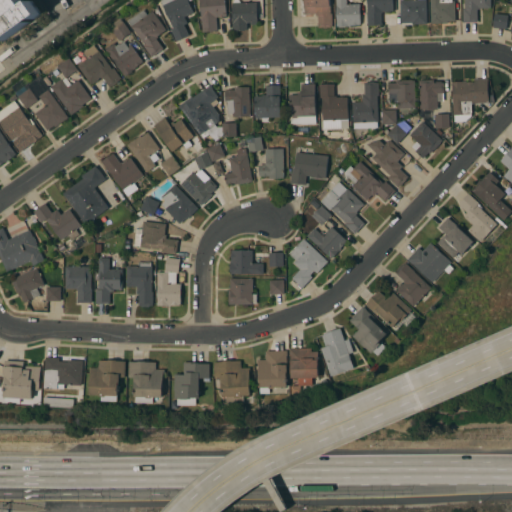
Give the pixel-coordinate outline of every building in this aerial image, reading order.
[(0,0),(22,0),(26,5),(32,1),(41,14),(5,40),(0,32),(0,0)] [(189,36),(176,42),(170,29),(173,28),(159,0),(190,0),(188,1),(194,13),(185,17),(188,23),(184,25),(189,36)] [(224,0),(227,16),(216,17),(217,31),(203,32),(199,0),(224,0)] [(328,0),(329,6),(330,6),(330,14),(331,14),(332,27),(318,28),(318,15),(316,15),(316,14),(305,15),(304,0),(328,0)] [(335,0),(346,0),(347,4),(346,6),(348,5),(349,4),(359,4),(360,24),(360,25),(345,26),(345,27),(338,27),(338,26),(336,26),(335,0)] [(392,0),(393,11),(382,12),(382,13),(381,13),(382,26),(367,26),(367,24),(367,12),(368,8),(367,0),(392,0)] [(426,0),(427,24),(412,25),(412,22),(401,23),(400,0),(426,0)] [(430,0),(451,0),(452,1),(455,0),(455,21),(447,21),(447,23),(431,24),(430,0)] [(490,0),(491,8),(480,8),(480,9),(477,10),(477,22),(463,22),(462,9),(465,9),(464,0),(490,0)] [(257,2),(257,23),(256,23),(256,24),(250,24),(250,23),(247,23),(247,31),(235,31),(235,30),(233,30),(232,3),(257,2)] [(152,57),(143,45),(145,45),(128,21),(144,10),(147,15),(153,11),(166,30),(157,36),(158,37),(156,39),(163,49),(152,57)] [(508,15),(506,29),(493,27),(494,14),(508,15)] [(120,41),(111,30),(115,27),(113,24),(121,19),(123,22),(123,21),(131,32),(120,41)] [(105,49),(114,43),(116,46),(119,44),(120,45),(124,41),(128,46),(131,44),(143,62),(135,67),(136,69),(127,75),(126,75),(124,76),(105,49)] [(88,58),(85,53),(95,46),(98,51),(99,50),(112,69),(114,68),(121,78),(119,80),(120,80),(110,87),(103,77),(93,84),(92,83),(90,84),(78,65),(88,58)] [(51,87),(62,79),(63,80),(66,78),(58,67),(70,58),(78,70),(67,78),(71,85),(78,80),(92,98),(83,105),(84,106),(71,115),(51,87)] [(11,86),(36,69),(50,89),(49,90),(68,117),(54,127),(53,126),(47,130),(30,106),(27,108),(11,86)] [(58,69),(61,73),(56,77),(53,72),(58,69)] [(454,122),(454,115),(453,115),(452,82),(462,82),(462,81),(466,81),(466,82),(474,82),(474,79),(487,79),(488,82),(490,82),(490,88),(487,88),(488,91),(490,91),(490,95),(488,95),(488,103),(471,103),(472,112),(469,115),(469,118),(465,121),(454,122)] [(415,108),(397,109),(396,100),(389,100),(388,84),(396,83),(395,81),(401,81),(401,80),(412,80),(412,81),(414,81),(415,108)] [(418,80),(434,80),(434,83),(435,83),(435,81),(441,81),(441,83),(444,83),(444,93),(443,93),(444,101),(437,101),(437,109),(420,110),(418,80)] [(378,122),(361,123),(361,128),(354,128),(354,123),(352,123),(352,102),(362,102),(362,95),(364,95),(364,83),(367,83),(366,82),(374,82),(374,83),(378,83),(379,96),(377,96),(378,122)] [(316,124),(290,125),(289,95),(297,95),(297,93),(301,92),(301,84),(315,84),(316,124)] [(340,127),(340,128),(323,129),(322,100),(320,100),(319,87),(319,85),(334,84),(334,86),(333,86),(334,96),(336,96),(336,98),(347,97),(348,120),(347,120),(347,127),(340,127)] [(217,135),(217,128),(203,138),(201,135),(200,135),(179,107),(192,97),(193,98),(210,85),(218,97),(210,104),(219,116),(219,121),(215,124),(217,127),(223,127),(223,123),(236,123),(237,136),(223,137),(223,135),(217,135)] [(254,96),(262,96),(262,95),(266,95),(266,86),(280,85),(280,117),(268,118),(268,122),(262,122),(262,118),(255,118),(254,96)] [(250,117),(233,117),(233,114),(227,114),(225,101),(225,90),(234,90),(234,88),(249,87),(250,117)] [(0,111),(14,100),(19,108),(20,107),(33,125),(35,124),(43,135),(20,152),(0,123),(0,111)] [(396,110),(396,124),(383,125),(382,110),(396,110)] [(430,114),(449,114),(449,127),(432,127),(430,125),(430,114)] [(188,140),(192,145),(186,149),(182,144),(172,152),(160,135),(161,135),(154,126),(165,118),(169,124),(173,121),(174,124),(180,119),(193,137),(188,140)] [(396,124),(404,121),(411,128),(406,133),(407,134),(397,144),(387,134),(396,124)] [(442,140),(440,142),(441,143),(433,151),(432,151),(429,154),(428,153),(423,159),(415,151),(416,151),(411,147),(416,141),(409,135),(422,121),(442,140)] [(0,131),(16,154),(0,165),(0,131)] [(442,135),(446,131),(451,136),(448,140),(442,135)] [(127,145),(140,135),(141,137),(147,133),(159,149),(155,152),(159,159),(153,163),(156,166),(147,172),(127,145)] [(263,150),(250,153),(247,139),(261,137),(263,150)] [(384,145),(388,140),(404,154),(397,162),(402,166),(399,169),(408,177),(405,179),(406,180),(401,185),(400,185),(398,187),(387,178),(390,175),(371,158),(376,153),(366,145),(379,140),(384,145)] [(212,162),(207,149),(219,143),(225,156),(212,162)] [(283,178),(268,178),(268,176),(260,176),(259,176),(258,165),(265,165),(265,149),(283,148),(283,178)] [(511,183),(507,179),(506,180),(503,176),(509,170),(500,161),(511,148),(511,183)] [(217,186),(215,187),(216,188),(211,193),(210,192),(212,195),(201,206),(180,184),(193,172),(199,169),(194,159),(203,154),(202,153),(206,150),(212,164),(203,168),(205,174),(217,186)] [(130,157),(143,176),(134,183),(138,189),(127,197),(109,172),(109,173),(102,163),(102,164),(100,162),(113,153),(114,155),(119,163),(121,162),(122,163),(130,157)] [(290,183),(292,168),(294,168),(296,153),(327,156),(325,178),(317,178),(306,176),(305,183),(306,183),(306,185),(290,183)] [(252,181),(249,182),(239,184),(234,185),(234,183),(226,184),(224,174),(231,173),(228,157),(247,154),(252,181)] [(172,156),(180,167),(168,176),(160,164),(172,156)] [(351,187),(354,183),(343,173),(350,166),(353,169),(359,161),(383,183),(385,181),(395,191),(385,201),(376,193),(373,196),(371,195),(366,200),(351,187)] [(63,193),(83,179),(81,176),(95,166),(105,179),(94,187),(109,207),(85,224),(63,193)] [(472,191),(477,185),(476,184),(479,180),(481,182),(489,172),(499,181),(495,185),(505,194),(499,200),(511,211),(504,220),(472,191)] [(363,204),(356,212),(357,213),(355,215),(364,223),(354,234),(344,224),(346,223),(331,208),(329,210),(320,201),(338,182),(346,189),(347,188),(363,204)] [(198,208),(186,219),(185,218),(180,224),(161,205),(165,201),(161,198),(175,184),(198,208)] [(480,242),(468,230),(473,225),(463,216),(467,212),(458,204),(468,193),(479,203),(478,204),(483,208),(482,209),(497,224),(480,242)] [(153,216),(140,209),(146,196),(159,203),(153,216)] [(319,205),(316,209),(310,203),(314,200),(319,205)] [(71,240),(67,235),(61,240),(46,219),(41,223),(33,212),(45,203),(52,213),(57,209),(61,215),(69,209),(81,226),(76,229),(79,235),(71,240)] [(321,225),(311,216),(321,206),(331,215),(321,225)] [(474,242),(462,254),(459,251),(454,257),(438,243),(444,236),(444,237),(446,235),(438,227),(448,217),(474,242)] [(140,247),(140,246),(134,245),(136,229),(142,230),(143,221),(166,224),(164,235),(166,235),(166,238),(178,240),(176,255),(162,253),(162,250),(140,247)] [(307,236),(314,228),(322,236),(331,227),(346,240),(345,242),(346,242),(340,248),(341,249),(338,252),(337,252),(331,259),(307,236)] [(502,231),(489,245),(485,241),(498,227),(502,231)] [(7,272),(0,256),(0,229),(3,228),(8,239),(29,229),(37,247),(42,245),(45,252),(41,254),(44,260),(32,265),(30,261),(7,272)] [(101,236),(96,238),(93,236),(93,233),(97,230),(101,232),(101,236)] [(83,243),(76,248),(72,243),(79,237),(83,243)] [(303,239),(328,262),(317,273),(314,271),(310,275),(312,277),(302,288),(292,278),(300,269),(294,263),(296,260),(289,254),(303,239)] [(407,259),(418,247),(422,251),(430,243),(451,262),(449,264),(453,268),(448,274),(444,270),(432,282),(407,259)] [(61,252),(57,247),(62,244),(66,249),(61,252)] [(263,263),(263,275),(251,274),(234,273),(234,274),(230,274),(230,272),(229,272),(229,265),(230,265),(230,260),(231,260),(231,253),(232,253),(232,250),(253,251),(252,263),(263,263)] [(283,266),(269,267),(269,253),(283,253),(283,266)] [(181,304),(179,304),(179,305),(171,305),(171,306),(167,306),(157,306),(157,272),(164,272),(166,257),(180,259),(178,273),(176,273),(176,284),(181,284),(181,304)] [(109,258),(109,269),(122,269),(122,290),(114,289),(114,292),(110,292),(110,304),(95,303),(96,290),(98,290),(99,258),(109,258)] [(139,294),(136,294),(137,287),(126,287),(126,266),(137,266),(137,262),(151,262),(151,266),(152,266),(151,292),(153,292),(153,306),(148,306),(148,307),(141,307),(141,306),(138,306),(139,294)] [(403,284),(404,283),(403,282),(404,281),(395,273),(404,263),(405,263),(414,271),(414,272),(431,288),(413,307),(397,291),(398,290),(396,289),(402,283),(403,284)] [(91,266),(91,289),(91,303),(77,303),(77,290),(76,290),(76,289),(65,289),(65,266),(91,266)] [(21,295),(19,296),(11,280),(36,268),(39,273),(40,273),(41,276),(40,276),(44,285),(37,288),(40,295),(34,299),(33,298),(24,303),(21,295)] [(253,278),(253,294),(257,294),(256,304),(253,304),(228,304),(228,289),(230,289),(230,278),(253,278)] [(284,294),(270,295),(269,280),(284,280),(284,294)] [(60,301),(46,301),(46,287),(61,287),(60,301)] [(377,315),(365,304),(378,291),(387,299),(393,293),(411,310),(410,311),(415,316),(406,327),(403,324),(396,331),(392,328),(393,327),(378,314),(377,315)] [(41,301),(43,307),(34,309),(32,303),(41,301)] [(363,306),(375,318),(372,320),(386,334),(378,342),(380,344),(370,353),(364,347),(363,348),(360,344),(351,336),(355,331),(356,332),(358,330),(349,321),(363,306)] [(330,377),(320,348),(325,346),(322,336),(324,335),(323,334),(340,328),(344,341),(348,339),(353,352),(349,354),(354,368),(330,377)] [(300,395),(291,395),(290,386),(298,386),(298,378),(291,378),(290,356),(289,356),(289,349),(311,348),(311,351),(317,351),(318,361),(320,362),(320,367),(318,369),(318,377),(312,377),(312,386),(300,386),(300,395)] [(260,394),(260,387),(259,387),(258,379),(257,379),(257,374),(258,374),(258,366),(257,366),(257,360),(265,360),(265,351),(287,350),(287,356),(286,356),(287,371),(286,371),(286,387),(280,387),(274,388),(274,394),(260,394)] [(45,357),(59,358),(59,361),(68,362),(68,360),(83,361),(82,386),(80,386),(80,390),(58,388),(57,389),(44,388),(45,357)] [(39,391),(32,391),(32,399),(20,398),(20,403),(5,402),(5,397),(4,397),(5,376),(4,376),(4,360),(24,361),(24,366),(41,367),(39,391)] [(125,377),(119,377),(119,384),(117,384),(117,402),(101,401),(101,397),(100,397),(100,395),(89,395),(90,368),(98,368),(98,361),(108,361),(108,360),(116,360),(116,361),(125,361),(125,377)] [(129,362),(138,362),(138,361),(146,361),(146,362),(156,363),(156,370),(164,370),(164,376),(162,376),(162,397),(153,397),(153,404),(135,403),(136,397),(134,397),(134,378),(129,378),(129,362)] [(213,362),(223,362),(223,361),(231,361),(240,361),(241,368),(250,368),(250,373),(248,373),(249,381),(251,381),(251,387),(250,387),(250,395),(243,396),(243,402),(224,403),(224,397),(222,397),(222,382),(221,382),(220,378),(214,378),(213,362)] [(198,362),(198,364),(209,364),(209,381),(203,381),(203,378),(199,378),(199,398),(196,398),(196,405),(178,405),(178,409),(172,409),(172,400),(177,400),(177,399),(174,399),(174,390),(174,386),(175,386),(174,374),(183,374),(183,362),(198,362)] [(74,399),(74,408),(43,406),(44,397),(74,399)]
